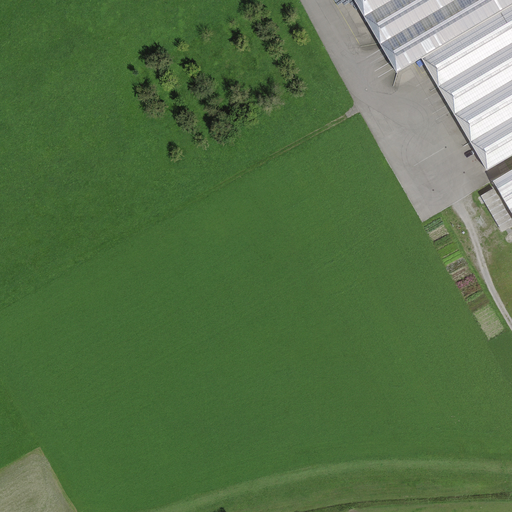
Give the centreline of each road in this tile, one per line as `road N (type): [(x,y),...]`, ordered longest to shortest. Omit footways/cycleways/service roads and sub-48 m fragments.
road 1 (residential): [(310,0),(431,204)]
road 2 (track): [(511,323),(444,206),(431,204)]
